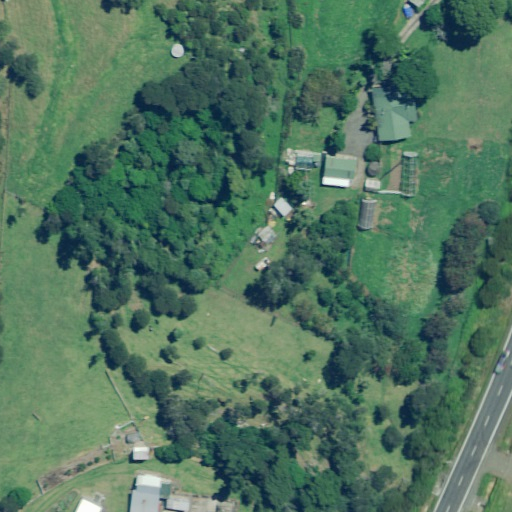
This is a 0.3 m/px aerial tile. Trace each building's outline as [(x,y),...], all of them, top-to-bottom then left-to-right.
[(416,118),(412,86),(373,91),(379,138),(410,134),(408,119),(416,118)] [(297,169),(310,171),(312,161),(319,163),(320,156),(299,153),(297,169)] [(401,154),(387,153),(385,193),(399,193),(401,154)] [(323,184),(349,187),(350,179),(353,180),(355,159),(326,156),(323,184)] [(291,209),(281,198),(273,204),(283,216),(291,209)] [(400,203),(387,202),(384,229),(398,230),(400,203)] [(276,237),(268,226),(257,234),(265,245),(276,237)] [(148,455),(148,447),(133,446),(133,455),(148,455)] [(155,511),(157,498),(169,499),(170,482),(159,481),(160,475),(137,473),(136,489),(131,488),(129,511),(155,511)] [(97,511),(101,506),(82,496),(74,511),(97,511)] [(189,502),(173,500),(172,508),(188,510),(189,502)]
